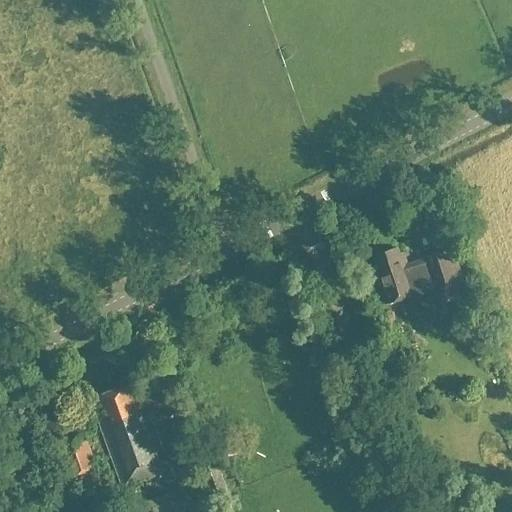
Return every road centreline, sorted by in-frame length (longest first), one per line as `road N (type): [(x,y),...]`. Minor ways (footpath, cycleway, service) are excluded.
road 1 (unclassified): [(0,369),(305,212)]
road 2 (unclassified): [(405,511),(305,212)]
road 3 (unclassified): [(305,212),(511,106)]
